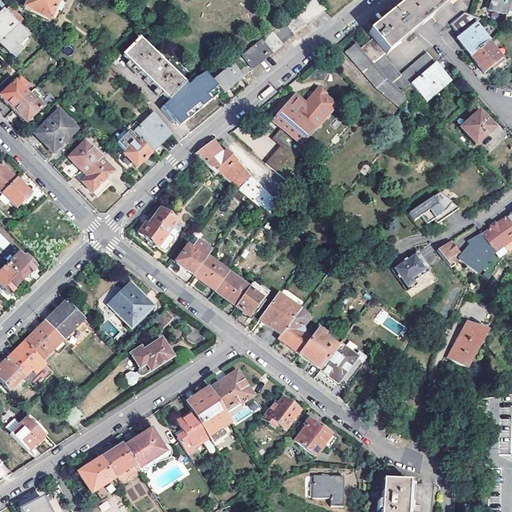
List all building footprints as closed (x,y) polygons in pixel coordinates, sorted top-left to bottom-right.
[(28,0),(24,8),(49,20),(49,19),(58,0),(28,0)] [(58,0),(49,19),(55,22),(66,0),(58,0)] [(316,16),(324,10),(316,0),(310,0),(306,4),(316,16)] [(410,83),(435,63),(426,53),(400,75),(382,55),(423,22),(449,0),(407,0),(406,2),(394,11),(368,32),(373,38),(359,48),(384,77),(400,92),(410,83)] [(511,0),(492,0),(489,10),(511,16),(511,0)] [(251,70),(316,16),(306,4),(254,46),(251,44),(246,48),(248,51),(240,57),(251,70)] [(19,44),(28,35),(14,21),(20,16),(10,6),(5,12),(4,11),(0,14),(0,43),(4,47),(12,38),(19,44)] [(455,38),(470,56),(487,41),(488,40),(474,23),(480,18),(472,15),(462,12),(447,25),(458,36),(455,38)] [(32,40),(28,35),(19,44),(12,38),(4,47),(14,58),(32,40)] [(168,102),(184,84),(140,36),(123,54),(168,102)] [(484,72),(492,66),(501,58),(487,41),(470,56),(484,72)] [(359,48),(357,46),(347,54),(379,92),(401,111),(410,100),(400,92),(384,77),(359,48)] [(503,60),(501,58),(492,66),(494,68),(503,60)] [(410,83),(424,100),(449,80),(435,63),(410,83)] [(220,92),(222,95),(241,79),(231,66),(211,82),(220,92)] [(248,72),(244,68),(238,73),(242,78),(248,72)] [(184,84),(168,102),(161,107),(178,127),(220,92),(211,82),(203,74),(195,80),(192,77),(184,84)] [(13,110),(28,95),(22,89),(26,84),(21,79),(16,83),(15,83),(1,97),(13,110)] [(449,80),(424,100),(426,102),(451,82),(449,80)] [(26,124),(44,107),(37,100),(40,97),(33,90),(28,95),(13,110),(26,124)] [(294,151),(299,155),(338,108),(317,90),(304,104),(295,96),(293,98),(290,96),(284,103),(282,101),(279,101),(273,109),(274,111),(278,115),(273,121),(278,125),(284,130),(278,138),(294,151)] [(479,111),(460,127),(475,145),(494,128),(479,111)] [(75,130),(58,112),(35,135),(53,152),(75,130)] [(169,134),(151,113),(130,134),(149,153),(169,134)] [(262,161),(284,177),(291,167),(291,155),(294,151),(278,138),(284,130),(278,125),(271,134),(279,141),(262,161)] [(135,168),(150,153),(149,153),(130,134),(127,130),(115,142),(123,150),(124,149),(126,150),(122,154),(125,157),(129,162),(135,168)] [(102,161),(91,150),(83,142),(68,156),(86,175),(81,181),(91,191),(92,190),(105,178),(112,171),(102,161)] [(194,155),(269,216),(279,206),(234,162),(235,161),(225,151),(221,156),(218,152),(219,151),(212,142),(194,155)] [(94,147),(91,150),(102,161),(105,158),(94,147)] [(0,192),(1,194),(2,193),(16,179),(2,164),(0,165),(0,192)] [(105,178),(92,190),(97,196),(110,183),(105,178)] [(30,194),(16,179),(2,193),(8,200),(16,208),(30,194)] [(411,215),(417,222),(424,217),(430,224),(433,222),(436,219),(439,223),(448,217),(457,205),(441,192),(411,215)] [(1,194),(0,194),(0,198),(4,204),(8,200),(2,193),(1,194)] [(457,205),(448,217),(460,208),(457,205)] [(145,224),(138,233),(148,241),(147,243),(153,248),(155,246),(164,253),(175,239),(166,233),(175,222),(158,209),(146,225),(145,224)] [(492,229),(483,235),(482,235),(469,244),(472,248),(462,262),(478,274),(495,253),(511,241),(511,215),(492,229)] [(0,246),(3,250),(10,243),(0,232),(0,246)] [(460,256),(451,243),(439,252),(448,264),(460,256)] [(193,275),(204,259),(187,245),(175,261),(193,275)] [(310,248),(307,253),(312,257),(315,252),(310,248)] [(419,251),(393,269),(408,292),(418,285),(415,282),(432,270),(419,251)] [(17,254),(5,265),(20,281),(26,274),(27,275),(35,268),(24,256),(21,258),(17,254)] [(227,271),(207,256),(204,259),(193,275),(213,290),(227,271)] [(13,287),(20,281),(5,265),(0,270),(0,287),(7,295),(14,288),(13,287)] [(332,265),(327,272),(341,281),(346,274),(335,267),(332,265)] [(249,287),(227,271),(213,290),(235,306),(249,287)] [(141,298),(143,296),(130,282),(108,303),(116,311),(132,328),(151,309),(141,298)] [(253,282),(249,287),(235,306),(249,317),(256,308),(258,310),(265,300),(264,299),(268,294),(253,282)] [(280,335),(298,311),(276,295),(259,320),(280,335)] [(153,306),(143,296),(141,298),(151,309),(153,306)] [(62,340),(63,340),(83,320),(65,301),(44,321),(62,340)] [(103,308),(101,310),(109,318),(116,311),(108,303),(103,308)] [(164,310),(155,319),(163,328),(172,318),(164,310)] [(306,315),(299,310),(298,311),(280,335),(278,338),(299,354),(311,338),(304,333),(304,326),(309,320),(306,315)] [(83,320),(63,340),(65,343),(86,323),(83,320)] [(23,342),(40,360),(53,349),(62,340),(44,321),(23,342)] [(467,323),(450,354),(470,365),(487,334),(467,323)] [(319,370),(337,346),(324,336),(326,333),(319,327),(311,338),(299,354),(319,370)] [(153,344),(150,341),(131,353),(140,367),(146,364),(151,371),(173,357),(161,339),(157,342),(153,344)] [(62,340),(53,349),(58,354),(68,345),(65,343),(63,340),(62,340)] [(6,359),(23,377),(30,370),(34,374),(45,364),(40,360),(23,342),(6,359)] [(319,370),(344,389),(367,356),(359,350),(355,354),(339,342),(337,346),(319,370)] [(0,381),(9,390),(23,377),(6,359),(0,364),(0,381)] [(146,364),(140,367),(144,375),(151,371),(146,364)] [(30,370),(23,377),(29,384),(37,377),(34,374),(30,370)] [(134,370),(125,376),(131,386),(140,380),(134,370)] [(222,380),(210,388),(226,413),(252,396),(237,371),(222,380)] [(187,402),(193,411),(209,437),(222,428),(231,422),(226,413),(210,388),(187,402)] [(275,402),(262,419),(274,428),(277,424),(285,430),(299,411),(282,398),(277,404),(275,402)] [(67,405),(59,413),(70,424),(79,418),(67,405)] [(184,446),(187,451),(209,437),(193,411),(178,420),(183,428),(175,432),(184,446)] [(5,429),(26,450),(34,442),(36,444),(37,443),(46,435),(28,417),(20,425),(15,420),(5,429)] [(306,427),(296,441),(315,456),(323,446),(328,450),(337,439),(309,419),(304,425),(306,427)] [(225,433),(222,428),(209,437),(212,441),(225,433)] [(151,430),(125,447),(139,467),(164,450),(160,445),(151,430)] [(26,450),(28,451),(36,444),(34,442),(26,450)] [(139,467),(125,447),(123,444),(101,458),(115,479),(120,486),(128,482),(130,476),(140,469),(139,467)] [(160,445),(164,450),(139,467),(140,469),(142,472),(152,466),(161,462),(165,461),(168,460),(170,459),(171,457),(171,455),(172,453),(171,451),(171,449),(170,448),(168,447),(166,446),(164,445),(160,445)] [(115,479),(101,458),(80,472),(93,493),(97,490),(114,479),(115,479)] [(265,468),(262,472),(268,482),(273,480),(265,468)] [(343,478),(312,479),(313,501),(333,501),(333,508),(343,508),(343,478)] [(114,479),(97,490),(102,498),(119,488),(114,479)] [(407,511),(408,504),(409,483),(383,482),(382,503),(378,503),(378,511),(381,511),(407,511)] [(51,511),(44,497),(21,509),(22,511),(51,511)] [(108,501),(99,505),(102,511),(111,507),(108,501)]
